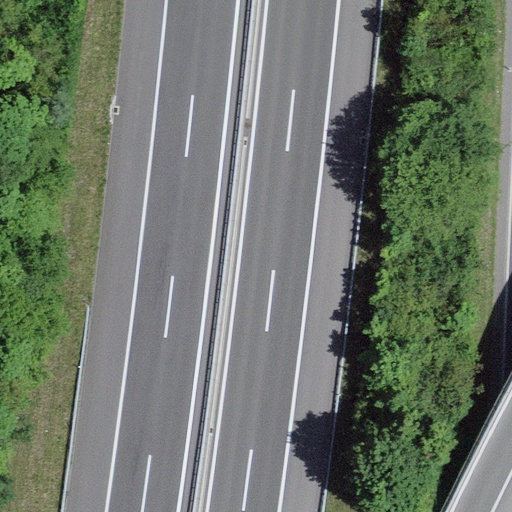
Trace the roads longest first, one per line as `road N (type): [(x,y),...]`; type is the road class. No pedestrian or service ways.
road 1 (motorway): [(242,511),(302,0)]
road 2 (motorway): [(201,0),(141,511)]
